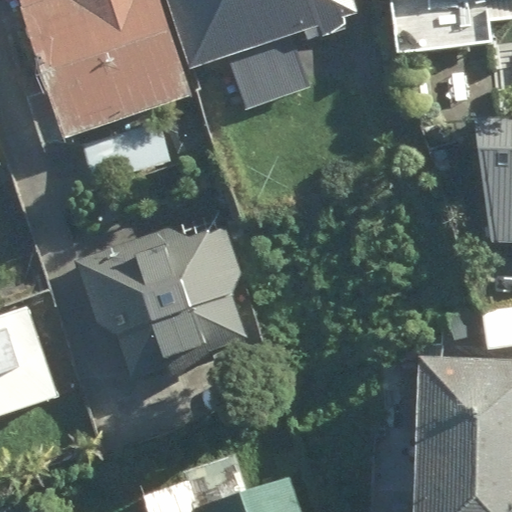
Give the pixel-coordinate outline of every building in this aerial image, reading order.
[(29,101),(45,148),(192,97),(157,0),(20,0),(53,93),(29,101)] [(317,45),(364,28),(354,0),(167,0),(193,71),(311,28),(317,45)] [(502,49),(498,0),(380,0),(381,1),(391,0),(397,0),(401,56),(502,49)] [(299,62),(238,83),(248,110),(308,89),(299,62)] [(511,125),(474,125),(474,219),(497,219),(497,249),(511,248),(511,125)] [(136,381),(256,340),(240,294),(261,286),(240,224),(186,242),(182,230),(75,267),(103,348),(123,342),(136,381)] [(0,423),(59,398),(27,313),(0,321),(0,423)] [(413,511),(511,511),(511,368),(426,361),(413,511)] [(248,494),(237,462),(191,478),(202,510),(194,511),(300,511),(289,480),(248,494)]
